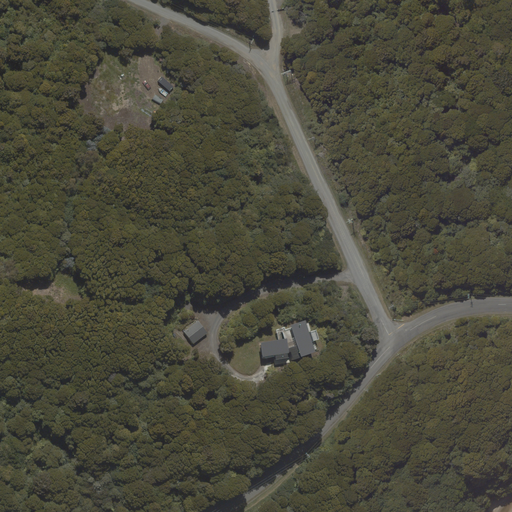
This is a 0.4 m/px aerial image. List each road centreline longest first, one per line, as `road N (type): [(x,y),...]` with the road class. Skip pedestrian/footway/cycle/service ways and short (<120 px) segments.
road 1 (residential): [(137,0),(236,45),(268,74),(394,342)]
road 2 (residential): [(213,511),(284,463),(394,342)]
road 3 (residential): [(394,342),(456,309),(511,305)]
